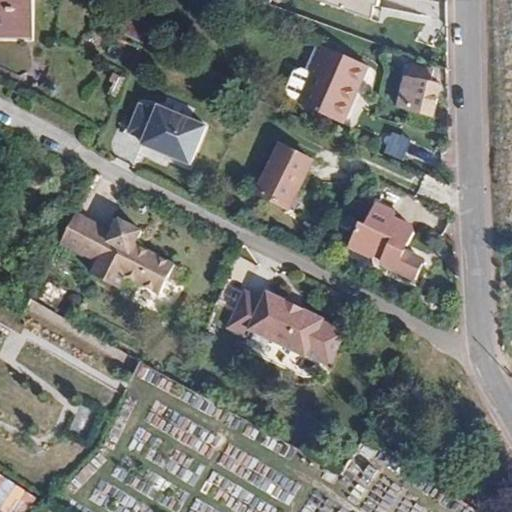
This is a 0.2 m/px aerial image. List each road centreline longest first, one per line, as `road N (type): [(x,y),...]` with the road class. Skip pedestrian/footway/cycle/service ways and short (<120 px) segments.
road 1 (residential): [(0,114),(476,355)]
road 2 (residential): [(465,0),(476,355)]
